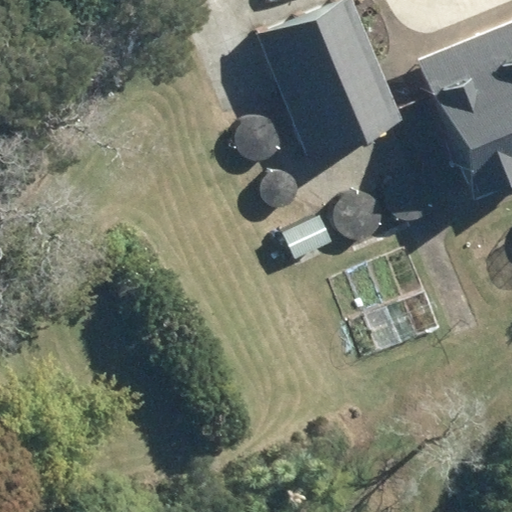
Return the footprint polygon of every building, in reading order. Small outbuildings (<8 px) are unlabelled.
[(176,27),(154,0),(138,0),(91,38),(119,73),(176,27)] [(353,0),(328,0),(256,31),(308,156),(401,116),(353,0)] [(511,18),(419,57),(477,199),(511,184),(511,18)] [(246,166),(212,183),(229,217),(257,204),(250,191),(257,187),(246,166)] [(318,214),(282,231),(294,256),(330,239),(318,214)]
